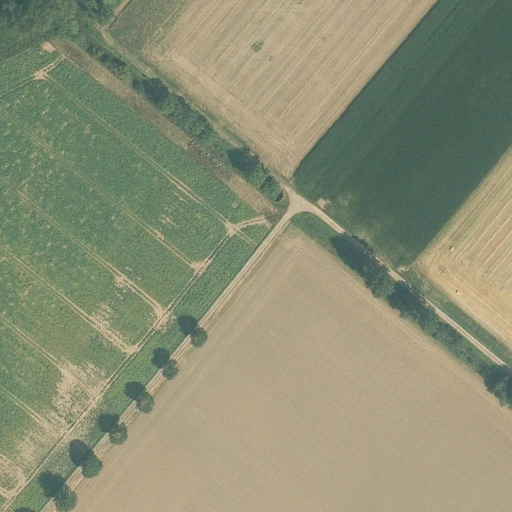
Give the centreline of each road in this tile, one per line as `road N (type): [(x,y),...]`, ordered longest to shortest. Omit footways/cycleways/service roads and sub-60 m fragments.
road 1 (track): [(43,511),(297,196)]
road 2 (track): [(111,0),(89,23),(282,183)]
road 3 (track): [(297,196),(511,372)]
